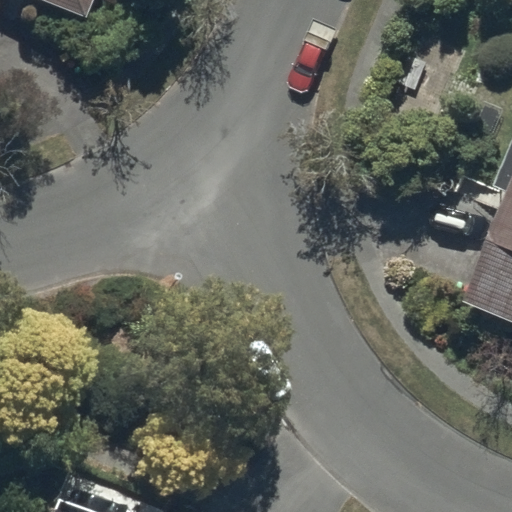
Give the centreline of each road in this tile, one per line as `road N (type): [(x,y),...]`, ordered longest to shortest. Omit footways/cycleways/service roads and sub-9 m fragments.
road 1 (residential): [(199,162),(294,319),(405,455),(504,511)]
road 2 (residential): [(199,162),(88,224),(0,250)]
road 3 (residential): [(278,0),(199,162)]
